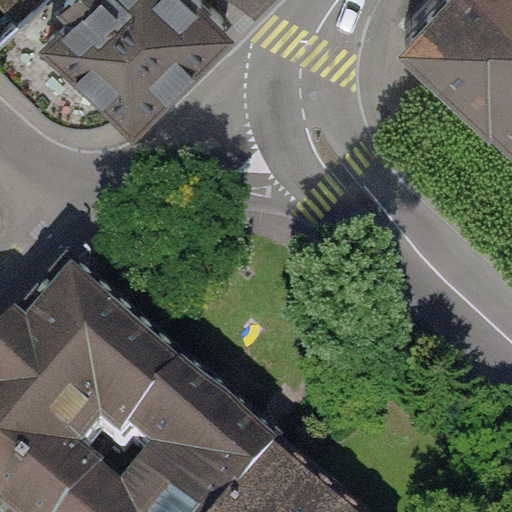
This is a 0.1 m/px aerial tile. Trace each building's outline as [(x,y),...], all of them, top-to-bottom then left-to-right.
[(0,0),(0,59),(18,79),(48,110),(60,118),(74,122),(87,123),(100,121),(110,119),(120,113),(129,106),(136,113),(228,20),(207,0),(0,0)] [(511,0),(419,0),(400,20),(511,124),(511,0)] [(136,241),(112,269),(130,284),(154,256),(136,241)] [(78,282),(0,369),(0,511),(84,511),(182,379),(78,282)] [(182,379),(84,511),(244,511),(280,463),(182,379)] [(337,511),(280,463),(244,511),(337,511)]
